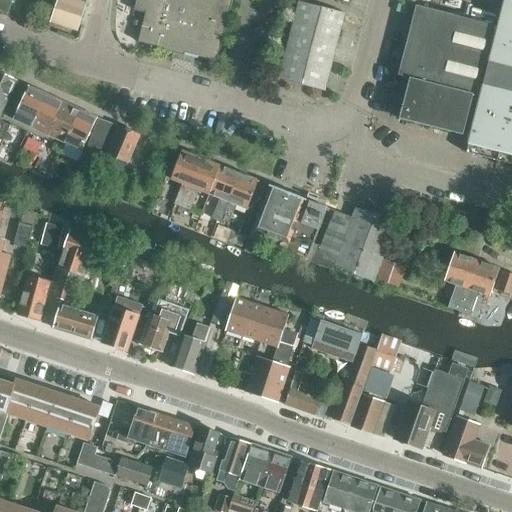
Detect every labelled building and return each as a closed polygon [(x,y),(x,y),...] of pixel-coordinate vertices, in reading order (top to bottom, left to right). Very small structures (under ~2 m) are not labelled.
[(0,0),(0,11),(7,14),(13,0),(12,0),(0,0)] [(72,0),(57,0),(51,19),(50,22),(77,31),(86,4),(72,0)] [(198,57),(216,62),(232,0),(136,0),(132,16),(144,19),(137,43),(175,52),(178,40),(187,42),(184,56),(197,59),(198,57)] [(465,153),(484,158),(511,164),(511,1),(507,0),(504,0),(498,27),(480,97),(465,153)] [(278,79),(325,91),(345,14),(297,2),(278,79)] [(416,6),(398,76),(409,79),(399,119),(462,136),(473,95),(480,97),(498,27),(416,6)] [(0,74),(0,98),(7,102),(16,82),(0,74)] [(14,119),(31,127),(46,95),(29,87),(14,119)] [(31,127),(48,135),(63,103),(46,95),(31,127)] [(48,135),(65,143),(80,110),(63,103),(48,135)] [(80,110),(65,143),(82,151),(97,118),(80,110)] [(93,148),(78,185),(94,189),(103,165),(124,173),(128,162),(129,162),(140,136),(119,127),(98,118),(87,146),(93,148)] [(0,119),(0,147),(10,124),(0,119)] [(175,205),(182,207),(201,160),(182,152),(171,179),(183,184),(175,205)] [(22,160),(41,168),(45,160),(25,153),(22,160)] [(198,190),(209,194),(220,167),(201,160),(182,207),(190,210),(198,190)] [(82,172),(67,166),(62,177),(78,184),(82,172)] [(213,219),(220,222),(239,174),(220,167),(209,194),(221,199),(213,219)] [(239,174),(220,222),(228,225),(235,205),(247,210),(258,182),(239,174)] [(249,238),(306,261),(321,219),(302,211),(306,201),(269,186),(249,238)] [(148,203),(152,192),(140,188),(137,199),(148,203)] [(0,295),(11,256),(1,254),(4,242),(0,240),(0,220),(4,205),(0,203),(0,295)] [(326,208),(321,219),(306,261),(332,271),(352,218),(326,208)] [(374,280),(382,260),(397,220),(356,209),(335,267),(373,283),(374,280)] [(42,244),(56,249),(59,241),(60,241),(64,227),(48,222),(42,244)] [(14,245),(27,248),(33,227),(19,223),(14,245)] [(219,228),(209,224),(207,231),(216,235),(219,228)] [(72,230),(60,256),(87,266),(96,240),(72,230)] [(111,237),(109,241),(107,248),(120,253),(119,257),(127,259),(132,245),(120,241),(111,237)] [(127,268),(141,272),(146,256),(133,251),(127,268)] [(448,309),(459,313),(476,261),(455,254),(445,282),(456,286),(448,309)] [(60,256),(54,275),(80,284),(87,266),(60,256)] [(382,260),(374,280),(397,288),(404,268),(382,260)] [(476,261),(459,313),(470,316),(478,293),(489,297),(499,269),(476,261)] [(496,291),(511,296),(511,294),(511,274),(502,271),(496,291)] [(48,293),(74,302),(80,284),(54,275),(48,293)] [(18,315),(40,321),(50,282),(28,276),(18,315)] [(223,327),(239,288),(227,283),(221,298),(211,322),(223,327)] [(126,352),(127,352),(139,316),(140,313),(143,305),(127,300),(117,297),(116,299),(114,308),(102,344),(124,351),(126,352)] [(181,300),(174,297),(166,320),(149,315),(139,346),(163,354),(173,323),(174,323),(181,300)] [(236,298),(225,331),(262,343),(258,357),(272,362),(273,362),(278,348),(279,343),(293,347),(296,338),(283,333),(284,329),(288,316),(236,298)] [(53,328),(72,334),(91,340),(98,317),(83,312),(85,305),(74,302),(73,304),(62,300),(53,328)] [(313,320),(305,344),(313,347),(313,348),(352,361),(360,337),(321,323),(313,320)] [(170,368),(194,376),(210,329),(197,325),(192,339),(181,336),(170,368)] [(278,348),(273,362),(286,367),(293,347),(279,343),(278,348)] [(360,346),(346,381),(332,420),(349,426),(363,387),(371,366),(373,360),(376,352),(360,346)] [(373,360),(371,366),(390,373),(396,357),(377,350),(376,352),(373,360)] [(257,357),(245,392),(278,403),(289,368),(286,367),(273,362),(272,362),(258,357),(257,357)] [(394,439),(421,449),(429,427),(446,433),(464,380),(467,370),(438,360),(435,370),(434,370),(421,407),(408,403),(394,439)] [(284,405),(315,416),(325,388),(315,384),(314,387),(300,383),(303,375),(295,372),(290,388),(284,405)] [(0,411),(8,414),(89,441),(99,408),(55,393),(15,380),(13,385),(0,380),(0,511),(71,511),(56,507),(54,511),(34,511),(0,500),(0,411)] [(474,405),(481,387),(469,382),(462,401),(474,405)] [(487,385),(483,399),(499,404),(503,390),(487,385)] [(372,435),(373,432),(385,436),(396,406),(363,394),(351,427),(372,435)] [(98,415),(107,418),(112,405),(103,402),(98,415)] [(134,441),(146,445),(157,414),(137,408),(130,429),(121,426),(116,440),(133,446),(134,441)] [(146,445),(165,452),(176,420),(157,414),(146,445)] [(443,455),(481,469),(489,446),(474,441),(479,426),(456,418),(443,455)] [(176,420),(165,452),(185,458),(195,426),(176,420)] [(188,466),(207,473),(211,474),(218,453),(214,451),(220,434),(200,428),(188,466)] [(218,476),(216,481),(220,482),(223,483),(223,484),(228,491),(234,493),(236,486),(238,479),(241,469),(249,444),(231,438),(230,438),(218,476)] [(114,477),(134,484),(141,462),(122,455),(118,467),(111,464),(112,461),(95,455),(97,448),(84,443),(77,464),(115,476),(114,477)] [(239,480),(259,486),(271,451),(251,444),(239,480)] [(271,451),(259,486),(279,493),(291,458),(271,451)] [(159,481),(182,488),(187,470),(183,469),(184,465),(166,459),(159,481)] [(141,462),(134,484),(144,488),(152,466),(141,462)] [(302,462),(295,482),(323,492),(330,471),(302,462)] [(54,467),(49,485),(65,490),(71,472),(54,467)] [(323,502),(345,509),(355,479),(333,472),(323,502)] [(355,479),(345,509),(354,511),(369,511),(378,487),(355,479)] [(84,511),(103,511),(110,492),(108,487),(94,482),(84,511)] [(323,492),(295,482),(290,497),(288,497),(287,500),(289,501),(317,511),(323,492)] [(394,511),(400,496),(401,494),(400,494),(381,488),(380,488),(372,511),(394,511)] [(135,493),(130,505),(138,508),(139,506),(143,495),(135,493)] [(400,496),(394,511),(416,511),(420,501),(406,496),(401,494),(400,496)] [(139,506),(138,508),(147,511),(151,498),(143,495),(139,506)] [(227,497),(220,495),(218,501),(215,510),(221,511),(226,511),(231,498),(227,497)] [(229,510),(235,511),(253,511),(256,502),(234,495),(229,510)]
